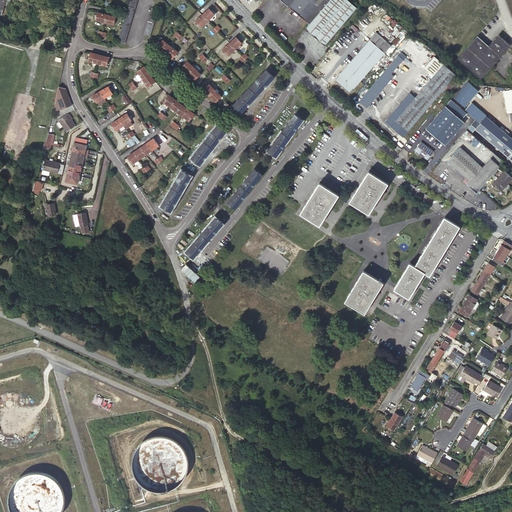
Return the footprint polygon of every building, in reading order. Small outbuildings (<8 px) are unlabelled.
[(305,21),(323,0),(281,0),(293,10),(296,13),(305,21)] [(350,2),(346,0),(323,0),(305,21),(308,23),(305,27),(324,44),(355,7),(353,5),(350,2)] [(209,9),(203,16),(205,18),(209,22),(215,16),(209,9)] [(105,23),(107,15),(98,13),(96,20),(105,23)] [(116,17),(107,15),(105,23),(114,25),(116,17)] [(205,18),(203,16),(196,22),(202,28),(209,22),(205,18)] [(334,80),(349,93),(391,45),(376,32),(334,80)] [(477,36),(457,59),(480,80),(510,45),(498,35),(489,46),(477,36)] [(236,37),(230,44),(232,45),(236,50),(242,43),(236,37)] [(163,41),(158,48),(165,53),(170,47),(163,41)] [(232,45),(230,44),(223,50),(229,56),(236,50),(232,45)] [(170,47),(165,53),(172,59),(177,52),(170,47)] [(394,76),(391,74),(406,57),(401,52),(359,101),(367,108),(369,105),(370,106),(372,104),(370,103),(394,76)] [(100,55),(91,53),(89,61),(98,64),(100,55)] [(106,66),(109,58),(100,55),(98,64),(106,66)] [(424,68),(434,75),(415,97),(390,127),(403,137),(456,74),(434,56),(424,68)] [(188,73),(194,67),(188,61),(182,67),(188,73)] [(210,72),(214,66),(211,63),(206,68),(210,72)] [(150,74),(145,67),(138,73),(142,79),(150,74)] [(188,73),(195,79),(201,73),(194,67),(188,73)] [(267,86),(275,79),(267,71),(232,106),(240,114),(247,107),(248,107),(250,105),(249,104),(265,89),(268,87),(267,86)] [(149,87),(156,82),(150,74),(142,79),(149,87)] [(453,98),(464,108),(479,92),(467,82),(453,98)] [(216,89),(210,83),(203,89),(209,95),(216,89)] [(56,96),(55,103),(57,110),(72,105),(67,89),(59,86),(56,96)] [(107,87),(100,91),(105,98),(112,94),(107,87)] [(209,95),(215,102),(222,96),(216,89),(209,95)] [(105,98),(100,91),(92,96),(97,103),(99,102),(102,106),(107,102),(105,98)] [(415,97),(410,93),(385,122),(390,127),(415,97)] [(122,98),(127,105),(131,102),(126,95),(122,98)] [(163,102),(170,106),(175,100),(169,95),(165,99),(163,102)] [(467,113),(451,99),(445,106),(462,120),(467,113)] [(170,106),(176,111),(182,104),(175,100),(170,106)] [(176,111),(182,116),(183,116),(188,109),(182,104),(176,111)] [(462,120),(445,106),(425,129),(445,146),(465,122),(462,120)] [(189,121),(194,114),(188,109),(183,116),(182,116),(189,121)] [(111,112),(109,113),(112,118),(117,115),(116,114),(113,110),(111,112)] [(75,124),(71,118),(68,112),(58,118),(66,130),(75,124)] [(119,119),(124,126),(132,120),(127,113),(119,119)] [(297,128),(303,120),(295,114),(268,150),(275,156),(282,148),(282,149),(284,146),(284,145),(295,131),(296,131),(298,128),(297,128)] [(501,129),(486,116),(475,129),(490,141),(501,129)] [(117,131),(124,126),(119,119),(113,123),(117,131)] [(398,145),(376,125),(373,128),(395,148),(397,146),(398,145)] [(221,137),(225,133),(217,126),(191,158),(200,165),(204,159),(204,160),(207,157),(206,157),(219,141),(220,141),(222,138),(221,137)] [(511,153),(511,138),(501,129),(490,141),(509,158),(511,153)] [(44,142),(50,143),(53,132),(48,131),(46,141),(44,142)] [(74,147),(85,149),(87,139),(77,136),(74,147)] [(159,146),(154,140),(153,139),(147,143),(152,151),(159,146)] [(433,152),(421,142),(415,150),(427,159),(433,152)] [(146,155),(152,151),(147,143),(141,148),(146,155)] [(460,147),(447,161),(470,181),(467,184),(477,193),(500,167),(491,158),(482,167),(460,147)] [(139,160),(146,155),(141,148),(134,152),(139,160)] [(133,165),(139,160),(134,152),(127,157),(133,165)] [(63,169),(64,165),(64,162),(45,158),(42,168),(62,172),(63,169)] [(254,184),(262,175),(254,169),(227,203),(235,209),(242,199),(243,200),(245,197),(252,187),(253,188),(255,185),(254,184)] [(187,182),(191,176),(182,171),(161,206),(170,211),(173,206),(175,203),(185,185),(186,186),(188,182),(187,182)] [(368,171),(349,201),(369,214),(388,183),(368,171)] [(511,177),(505,171),(493,183),(501,191),(511,178),(511,177)] [(41,189),(42,182),(35,180),(33,187),(39,189),(41,189)] [(319,183),(300,213),(320,225),(339,195),(319,183)] [(56,212),(54,201),(45,202),(47,214),(56,212)] [(88,230),(84,210),(77,211),(81,231),(88,230)] [(215,231),(222,223),(214,217),(186,252),(193,258),(199,250),(200,251),(202,248),(201,248),(213,233),(214,234),(216,231),(215,231)] [(430,275),(460,226),(445,217),(415,266),(410,263),(394,289),(409,298),(425,272),(430,275)] [(511,250),(511,245),(503,241),(497,251),(506,256),(510,250),(511,251),(511,250)] [(506,256),(497,251),(492,260),(502,266),(504,263),(503,262),(506,256)] [(495,267),(488,263),(484,270),(490,274),(495,267)] [(490,274),(484,270),(476,282),(483,286),(490,274)] [(379,280),(363,271),(345,301),(364,313),(383,283),(382,282),(383,281),(380,279),(379,280)] [(483,286),(476,282),(471,291),(477,295),(483,286)] [(476,301),(477,299),(469,295),(461,308),(459,312),(467,317),(472,308),(476,301)] [(511,320),(511,303),(509,302),(508,305),(500,318),(510,324),(511,320)] [(448,335),(454,339),(461,326),(454,322),(449,330),(451,331),(448,335)] [(492,325),(487,334),(496,339),(501,330),(492,325)] [(445,351),(451,341),(445,338),(439,348),(444,350),(445,351)] [(431,361),(436,364),(444,350),(439,348),(431,361)] [(489,365),(495,356),(482,348),(477,358),(489,365)] [(459,364),(464,357),(452,350),(448,357),(453,360),(459,364)] [(436,364),(431,361),(426,369),(429,371),(431,372),(436,364)] [(497,361),(492,370),(502,376),(507,368),(497,361)] [(480,374),(466,365),(464,367),(461,365),(457,372),(461,374),(460,375),(465,379),(474,384),(475,383),(479,385),(483,378),(479,376),(480,374)] [(427,374),(422,371),(420,375),(418,374),(411,386),(415,388),(414,389),(417,391),(425,379),(428,380),(430,376),(427,374)] [(436,375),(432,373),(430,376),(428,380),(431,382),(436,375)] [(483,390),(493,396),(498,386),(499,386),(489,380),(483,390)] [(498,386),(493,396),(497,398),(502,388),(498,386)] [(463,395),(453,389),(445,401),(455,407),(463,395)] [(101,406),(104,399),(97,396),(94,402),(101,406)] [(453,411),(443,405),(436,416),(446,422),(453,411)] [(506,417),(510,411),(506,408),(502,415),(506,417)] [(394,430),(402,417),(395,412),(387,425),(394,430)] [(473,418),(464,433),(465,433),(474,439),(479,430),(483,424),(473,418)] [(183,480),(187,474),(191,459),(189,448),(183,439),(170,432),(158,431),(143,439),(137,449),(134,459),(137,471),(143,480),(152,486),(163,488),(175,485),(183,480)] [(474,439),(465,433),(464,436),(463,436),(457,446),(466,452),(471,444),(472,441),(473,442),(475,439),(474,439)] [(488,442),(486,445),(494,451),(496,448),(488,442)] [(486,445),(483,444),(479,451),(481,452),(480,453),(482,455),(483,453),(489,458),(494,451),(486,445)] [(429,468),(437,453),(422,445),(417,455),(423,459),(428,461),(426,466),(429,468)] [(476,468),(480,461),(479,460),(481,457),(482,455),(480,453),(481,452),(479,451),(476,454),(467,469),(473,472),(476,468)] [(458,465),(442,456),(436,466),(452,475),(458,465)] [(66,498),(67,495),(66,491),(66,489),(65,486),(64,484),(63,482),(62,479),(60,477),(59,475),(57,473),(54,472),(53,471),(50,469),(47,468),(44,467),(42,467),(40,467),(37,467),(35,467),(33,467),(29,468),(27,469),(24,471),(22,472),(19,474),(17,477),(15,479),(13,482),(13,483),(12,485),(11,488),(10,492),(10,494),(10,496),(10,498),(11,500),(11,502),(12,505),(14,508),(15,510),(16,511),(60,511),(62,510),(64,507),(65,505),(66,502),(66,499),(66,498)]
